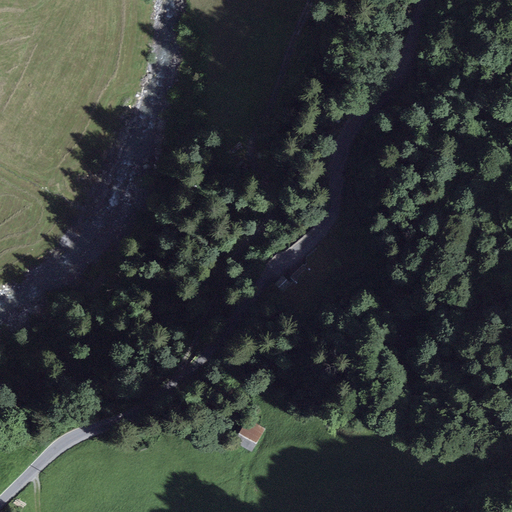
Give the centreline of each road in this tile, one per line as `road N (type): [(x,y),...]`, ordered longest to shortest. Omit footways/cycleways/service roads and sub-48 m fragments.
road 1 (tertiary): [(423,0),(398,78),(339,156),(336,191),(318,234),(279,264),(151,403),(53,451),(0,504)]
road 2 (track): [(310,0),(250,137),(250,158),(275,198),(273,214),(242,246),(194,344),(202,356)]
